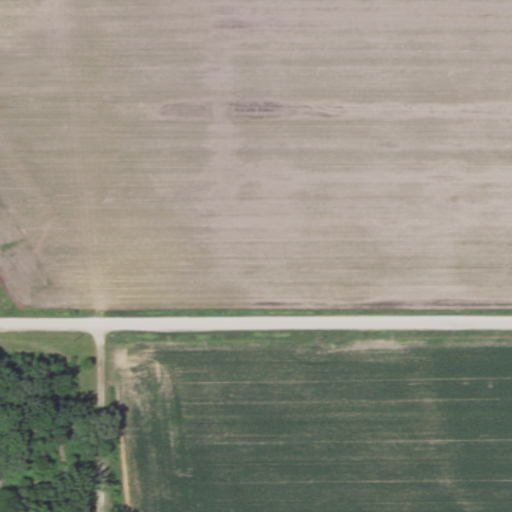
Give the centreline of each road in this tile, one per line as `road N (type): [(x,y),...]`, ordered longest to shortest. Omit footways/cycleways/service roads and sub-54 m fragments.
road 1 (residential): [(511,318),(0,317)]
road 2 (residential): [(100,511),(101,320)]
